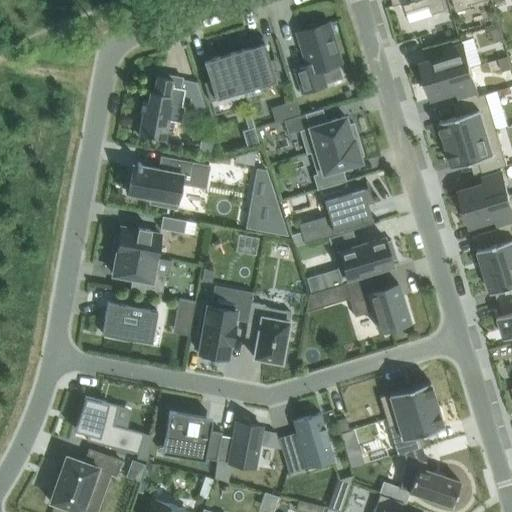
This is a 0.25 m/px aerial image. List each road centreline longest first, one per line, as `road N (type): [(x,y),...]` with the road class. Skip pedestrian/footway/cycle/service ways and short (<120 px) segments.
road 1 (residential): [(250,0),(124,35),(105,62),(52,354)]
road 2 (residential): [(457,337),(269,396),(52,354)]
road 3 (residential): [(358,0),(457,337)]
road 4 (residential): [(457,337),(511,502)]
road 5 (residential): [(52,354),(18,456),(0,484)]
